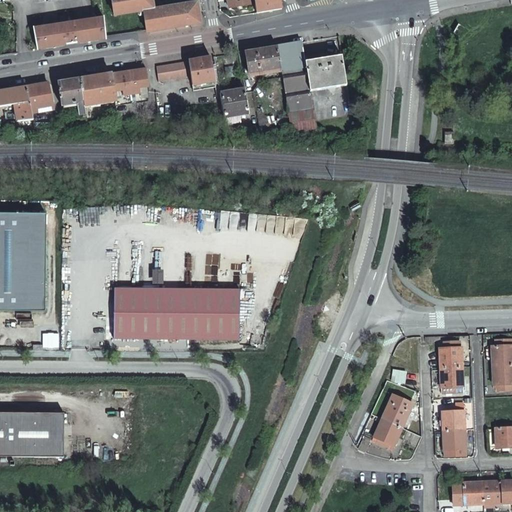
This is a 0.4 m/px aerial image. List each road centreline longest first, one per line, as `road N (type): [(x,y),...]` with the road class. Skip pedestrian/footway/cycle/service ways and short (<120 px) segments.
road 1 (secondary): [(373,10),(393,58),(379,216),(361,280),(263,511)]
road 2 (unclassified): [(0,367),(207,371),(225,381),(228,419),(187,511)]
road 3 (secondary): [(362,318),(397,207),(410,4)]
road 4 (unknown): [(82,354),(81,266),(103,237),(281,240)]
road 5 (secondary): [(215,39),(0,74)]
road 6 (secondary): [(281,511),(362,318)]
road 7 (residential): [(344,459),(403,320)]
road 8 (residential): [(480,462),(477,341)]
road 9 (residential): [(426,465),(423,345)]
